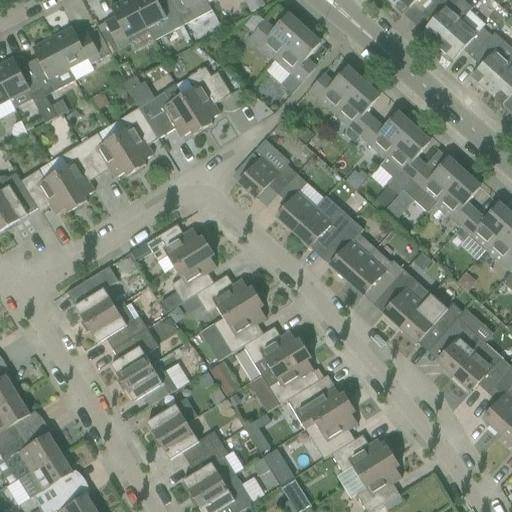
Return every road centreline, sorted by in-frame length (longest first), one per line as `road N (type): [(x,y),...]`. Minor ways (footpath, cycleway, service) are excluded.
road 1 (residential): [(24,297),(180,203),(200,199),(222,209),(288,264),(400,393),(481,511)]
road 2 (residential): [(24,297),(153,511)]
road 3 (tertiary): [(511,166),(330,0)]
